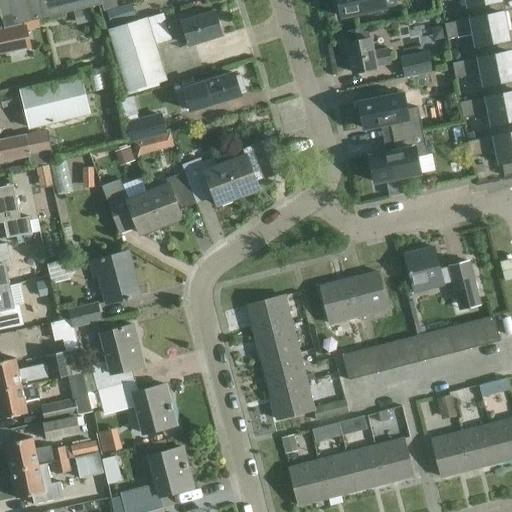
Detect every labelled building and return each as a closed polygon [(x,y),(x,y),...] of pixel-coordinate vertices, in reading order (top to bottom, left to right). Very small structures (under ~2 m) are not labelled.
[(0,0),(0,9),(5,30),(38,20),(103,4),(101,0),(0,0)] [(335,0),(338,11),(340,10),(341,17),(368,11),(369,14),(380,11),(380,9),(385,8),(383,0),(335,0)] [(472,18),(502,12),(499,0),(467,0),(468,6),(470,6),(472,18)] [(135,17),(132,5),(107,13),(110,25),(135,17)] [(128,91),(146,85),(165,79),(154,44),(171,38),(170,35),(184,31),(189,45),(221,35),(214,11),(200,16),(197,9),(165,19),(163,13),(109,30),(128,91)] [(89,10),(74,13),(77,25),(92,22),(89,10)] [(447,39),(474,34),(476,46),(478,45),(480,57),(510,51),(505,30),(510,29),(506,11),(502,12),(472,18),(444,24),(447,39)] [(443,25),(430,27),(433,41),(446,38),(443,25)] [(0,54),(26,48),(21,29),(0,34),(0,54)] [(371,39),(348,43),(353,72),(376,68),(375,65),(390,62),(388,50),(374,52),(371,39)] [(462,48),(451,50),(453,62),(465,60),(462,48)] [(511,50),(510,51),(480,57),(452,63),(455,78),(482,73),(484,85),(486,84),(488,96),(511,91),(511,50)] [(400,58),(404,76),(432,71),(429,53),(400,58)] [(203,83),(183,89),(190,111),(209,105),(221,101),(241,95),(239,91),(245,90),(241,75),(235,77),(234,73),(203,83)] [(80,76),(21,90),(31,129),(89,116),(80,76)] [(17,90),(0,93),(0,99),(2,108),(20,104),(17,90)] [(460,102),(463,117),(489,112),(492,124),(493,124),(496,136),(511,132),(511,91),(488,96),(460,102)] [(422,131),(418,107),(406,109),(402,93),(397,94),(397,92),(385,94),(385,97),(359,102),(360,109),(357,109),(360,123),(362,122),(364,128),(390,123),(392,137),(422,131)] [(134,96),(119,99),(124,117),(138,114),(134,96)] [(161,112),(126,121),(131,143),(149,138),(166,134),(166,133),(161,112)] [(491,129),(479,131),(480,139),(493,136),(491,129)] [(47,131),(24,136),(28,155),(30,165),(53,161),(47,131)] [(427,155),(422,131),(392,137),(395,151),(369,156),(375,182),(407,176),(407,178),(419,176),(418,173),(424,172),(420,156),(427,155)] [(479,131),(466,133),(468,141),(480,139),(479,131)] [(166,134),(149,138),(152,152),(174,146),(170,132),(166,133),(166,134)] [(468,141),(470,156),(497,151),(500,163),(501,163),(504,176),(511,174),(511,132),(496,136),(493,136),(480,139),(468,141)] [(0,161),(28,155),(24,136),(0,140),(0,161)] [(246,156),(224,164),(237,197),(259,189),(254,177),(264,174),(265,177),(284,170),(275,145),(265,149),(262,142),(243,149),(246,156)] [(212,193),(217,205),(237,197),(224,164),(217,167),(213,158),(203,162),(201,158),(182,165),(184,172),(195,200),(212,193)] [(40,188),(53,186),(49,165),(36,168),(40,188)] [(83,168),(83,188),(94,187),(93,168),(83,168)] [(168,185),(147,192),(160,226),(181,218),(177,206),(195,200),(184,172),(166,180),(168,185)] [(139,234),(160,226),(147,192),(127,200),(119,179),(101,186),(117,229),(135,222),(139,234)] [(0,187),(0,218),(2,218),(6,238),(32,233),(29,217),(20,219),(13,185),(0,187)] [(0,287),(8,286),(4,266),(11,264),(6,243),(0,244),(0,287)] [(434,247),(404,254),(414,292),(443,284),(451,282),(458,309),(476,305),(479,304),(468,261),(449,266),(449,268),(440,271),(434,247)] [(89,262),(93,277),(100,275),(107,303),(126,298),(126,299),(130,298),(129,297),(134,295),(127,268),(131,267),(127,252),(107,257),(89,262)] [(377,271),(349,279),(358,316),(387,308),(377,271)] [(349,279),(320,286),(329,323),(358,316),(349,279)] [(8,286),(0,287),(0,329),(23,325),(19,306),(12,307),(8,286)] [(285,326),(293,324),(285,295),(278,297),(246,305),(254,334),(285,326)] [(72,326),(100,319),(97,304),(57,313),(59,322),(70,319),(72,326)] [(492,315),(476,319),(483,344),(499,340),(496,331),(492,315)] [(476,319),(463,323),(469,348),(483,344),(476,319)] [(463,323),(449,326),(456,351),(469,348),(463,323)] [(128,381),(125,370),(144,365),(133,324),(100,333),(108,363),(91,367),(92,371),(82,373),(86,392),(128,381)] [(285,326),(254,334),(261,362),(292,354),(300,352),(293,324),(285,326)] [(436,330),(442,355),(456,351),(449,326),(436,330)] [(422,333),(429,358),(442,355),(436,330),(422,333)] [(429,358),(422,333),(409,337),(415,362),(429,358)] [(395,340),(401,365),(415,362),(409,337),(395,340)] [(381,344),(388,369),(401,365),(395,340),(381,344)] [(368,347),(374,372),(388,369),(381,344),(368,347)] [(354,351),(361,376),(374,372),(368,347),(354,351)] [(0,389),(36,382),(83,372),(78,350),(46,356),(48,367),(35,369),(34,366),(18,370),(16,358),(0,361),(0,389)] [(361,376),(354,351),(341,354),(347,379),(361,376)] [(261,362),(269,391),(300,383),(314,379),(312,373),(306,375),(300,352),(292,354),(261,362)] [(276,419),(307,411),(314,410),(313,409),(315,408),(309,386),(315,384),(314,379),(300,383),(269,391),(276,419)] [(143,434),(156,430),(176,425),(165,384),(131,393),(128,381),(86,392),(87,397),(42,407),(46,422),(92,412),(91,409),(101,407),(102,411),(103,415),(136,406),(143,434)] [(494,381),(478,386),(481,397),(498,393),(494,381)] [(0,418),(27,413),(25,401),(39,398),(36,382),(0,389),(0,418)] [(452,395),(436,399),(442,420),(457,416),(452,395)] [(316,420),(348,412),(345,400),(315,408),(313,409),(314,410),(316,420)] [(44,425),(48,441),(79,434),(75,418),(44,425)] [(498,463),(511,459),(511,418),(488,425),(498,463)] [(364,419),(313,426),(315,438),(366,431),(364,419)] [(460,432),(470,470),(498,463),(488,425),(460,432)] [(97,432),(102,454),(121,449),(116,427),(97,432)] [(460,432),(431,439),(441,477),(470,470),(460,432)] [(294,435),(281,438),(285,454),(298,451),(294,435)] [(5,443),(10,471),(98,452),(95,440),(71,446),(71,447),(51,451),(51,449),(36,452),(33,437),(5,443)] [(413,476),(405,445),(403,437),(374,444),(384,484),(413,476)] [(165,440),(145,445),(147,452),(167,447),(165,440)] [(347,460),(356,491),(384,484),(374,444),(345,452),(347,460)] [(154,498),(192,488),(182,447),(149,456),(157,485),(121,495),(121,496),(110,499),(113,511),(143,511),(157,509),(154,498)] [(31,495),(33,504),(53,500),(63,497),(60,482),(51,484),(47,464),(53,463),(56,475),(70,472),(67,459),(73,458),(79,479),(103,474),(98,452),(10,471),(16,498),(31,495)] [(319,467),(327,498),(356,491),(347,460),(345,452),(317,459),(319,467)] [(117,456),(104,458),(108,482),(121,480),(117,456)] [(298,506),(327,498),(319,467),(317,459),(288,466),(298,506)]
